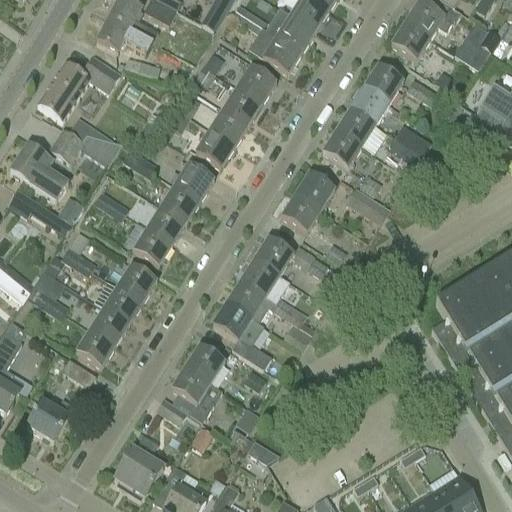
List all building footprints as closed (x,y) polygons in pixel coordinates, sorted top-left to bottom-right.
[(6,0),(18,9),(25,0),(6,0)] [(166,0),(151,0),(150,4),(149,5),(174,18),(180,7),(166,0)] [(215,0),(199,30),(214,39),(236,0),(215,0)] [(302,0),(301,2),(327,19),(339,0),(302,0)] [(453,0),(426,0),(428,1),(451,15),(459,3),(453,0)] [(418,9),(403,31),(427,47),(436,34),(437,35),(444,39),(450,31),(452,32),(459,20),(451,15),(428,1),(421,11),(418,9)] [(287,24),(314,41),(327,19),(301,2),(287,24)] [(119,4),(107,27),(127,38),(139,44),(150,50),(155,41),(144,35),(132,29),(140,15),(137,13),(119,4)] [(174,18),(149,5),(142,19),(167,33),(174,18)] [(230,25),(242,33),(246,28),(247,29),(251,23),(236,14),(230,25)] [(257,42),(246,58),(260,67),(286,83),(300,63),(273,46),(274,45),(261,35),(264,31),(251,23),(247,29),(246,28),(242,33),(257,42)] [(287,24),(274,45),(273,46),(300,63),(314,41),(287,24)] [(107,27),(95,50),(112,59),(115,61),(121,50),(133,57),(134,55),(145,61),(145,59),(153,64),(158,54),(150,50),(139,44),(127,38),(107,27)] [(501,30),(493,42),(499,46),(504,49),(511,37),(511,34),(508,32),(507,33),(501,30)] [(403,31),(389,53),(406,64),(414,68),(427,47),(403,31)] [(486,38),(477,52),(490,61),(499,46),(493,42),(486,38)] [(200,75),(213,83),(221,71),(220,70),(221,69),(224,71),(230,61),(215,52),(200,75)] [(119,64),(115,76),(155,87),(159,88),(163,75),(158,74),(119,64)] [(36,113),(52,124),(60,129),(88,88),(106,101),(118,83),(108,76),(92,65),(80,83),(64,71),(36,113)] [(242,70),(229,91),(235,95),(234,97),(239,100),(260,114),(275,90),(258,79),(249,74),(248,74),(242,70)] [(362,96),(387,112),(402,89),(376,73),(362,95),(362,96)] [(213,83),(200,75),(192,88),(205,96),(213,83)] [(440,78),(432,91),(446,100),(454,87),(440,78)] [(413,88),(406,98),(429,113),(436,102),(413,88)] [(455,111),(445,127),(458,135),(481,150),(488,139),(500,146),(511,153),(511,99),(511,98),(509,101),(503,97),(492,90),(473,121),(472,122),(455,111)] [(348,118),(373,134),(387,112),(362,96),(362,95),(359,93),(350,107),(354,109),(348,118)] [(246,135),(260,114),(234,97),(220,119),(246,135)] [(175,120),(185,127),(194,113),(184,106),(175,120)] [(334,139),(360,155),(373,134),(348,118),(334,139)] [(232,157),(246,135),(220,119),(207,138),(206,140),(232,157)] [(185,127),(175,120),(167,133),(177,139),(185,127)] [(151,121),(136,145),(150,154),(165,131),(158,126),(151,121)] [(67,140),(67,141),(81,150),(85,144),(120,153),(77,125),(67,140)] [(219,178),(232,157),(206,140),(207,138),(198,132),(183,155),(193,161),(219,178)] [(430,151),(429,151),(401,133),(392,146),(421,165),(430,151)] [(69,171),(78,157),(82,151),(81,150),(67,141),(67,140),(61,137),(48,157),(69,171)] [(360,155),(334,139),(320,161),(346,177),(360,155)] [(120,153),(85,144),(81,150),(82,151),(78,157),(106,175),(120,153)] [(385,158),(414,177),(421,165),(392,146),(385,158)] [(27,152),(9,179),(25,190),(51,207),(54,209),(67,191),(63,189),(46,177),(51,168),(45,164),(43,163),(27,152)] [(128,158),(121,169),(135,178),(138,173),(136,171),(140,166),(128,158)] [(138,173),(135,178),(147,186),(154,175),(140,166),(136,171),(138,173)] [(212,188),(196,177),(186,171),(172,194),(198,211),(212,188)] [(294,203),(319,220),(333,197),(308,181),(294,203)] [(377,193),(363,184),(356,195),(370,204),(377,193)] [(111,186),(105,196),(113,201),(114,200),(119,191),(111,186)] [(184,232),(198,211),(172,194),(158,216),(184,232)] [(345,211),(377,232),(378,233),(386,221),(387,218),(387,217),(354,197),(345,211)] [(17,198),(7,214),(17,221),(28,205),(17,198)] [(107,213),(111,208),(99,200),(92,211),(106,219),(109,215),(107,213)] [(319,220),(294,203),(279,225),(305,242),(319,220)] [(109,215),(106,219),(119,228),(126,217),(111,208),(107,213),(109,215)] [(184,232),(158,216),(144,237),(170,254),(184,232)] [(61,227),(56,235),(66,242),(72,234),(69,232),(61,227)] [(131,259),(140,265),(156,275),(170,254),(144,237),(131,259)] [(78,252),(84,243),(77,239),(71,248),(78,252)] [(267,246),(253,268),(278,284),(292,262),(267,246)] [(331,252),(323,263),(337,272),(345,261),(331,252)] [(52,285),(62,268),(74,275),(78,270),(76,269),(79,263),(67,256),(60,267),(53,262),(42,278),(52,285)] [(305,277),(319,286),(326,275),(312,265),(297,256),(290,267),(305,277)] [(511,261),(434,310),(444,328),(430,337),(511,469),(511,261)] [(78,270),(74,275),(86,284),(94,273),(79,263),(76,269),(78,270)] [(264,307),(264,306),(278,284),(253,268),(238,290),(264,307)] [(115,295),(141,311),(155,289),(130,272),(115,295)] [(53,308),(63,293),(41,279),(32,294),(51,307),(53,308)] [(225,311),(256,331),(266,315),(270,317),(270,318),(284,327),(287,322),(285,321),(289,315),(277,307),(273,312),(264,306),(264,307),(238,290),(225,311)] [(28,302),(26,306),(32,310),(46,319),(50,313),(48,312),(51,307),(32,294),(28,301),(28,302)] [(141,311),(115,295),(102,316),(127,333),(141,311)] [(50,313),(46,319),(59,327),(66,316),(53,308),(51,307),(48,312),(50,313)] [(225,311),(211,333),(236,349),(242,353),(236,361),(260,376),(267,365),(250,354),(262,335),(256,331),(225,311)] [(285,321),(287,322),(284,327),(297,335),(304,324),(289,315),(285,321)] [(88,339),(113,355),(127,333),(102,316),(88,339)] [(299,357),(307,345),(290,334),(282,347),(299,357)] [(99,376),(113,355),(88,339),(74,360),(82,365),(99,376)] [(0,419),(4,422),(9,414),(10,415),(12,412),(11,411),(15,405),(18,400),(4,391),(10,381),(4,377),(20,351),(13,347),(4,341),(3,341),(0,345),(0,419)] [(209,392),(223,369),(198,353),(184,375),(209,392)] [(94,384),(56,359),(53,364),(64,371),(59,379),(87,396),(94,384)] [(201,404),(209,392),(184,375),(170,397),(195,413),(189,422),(200,429),(212,412),(201,404)] [(250,379),(244,389),(258,398),(264,388),(250,379)] [(41,408),(35,417),(34,420),(32,419),(31,422),(32,423),(25,435),(52,451),(74,415),(73,415),(60,407),(55,416),(41,408)] [(177,433),(184,423),(162,409),(155,419),(177,433)] [(245,416),(234,432),(246,440),(257,424),(256,424),(245,416)] [(198,434),(188,452),(200,460),(211,442),(198,434)] [(226,448),(232,451),(239,440),(234,436),(226,448)] [(212,440),(203,458),(211,463),(221,445),(212,440)] [(143,506),(153,489),(161,475),(144,465),(153,450),(141,443),(132,458),(132,457),(113,488),(143,506)] [(253,449),(246,461),(255,467),(262,455),(253,449)] [(419,455),(408,461),(413,469),(423,462),(419,455)] [(408,461),(398,468),(403,475),(413,469),(408,461)] [(173,500),(172,501),(165,511),(202,511),(204,510),(202,509),(204,507),(205,504),(203,501),(193,495),(180,487),(184,481),(172,474),(161,493),(173,500)] [(372,484),(361,490),(366,498),(376,491),(372,484)] [(361,490),(351,497),(356,504),(366,498),(361,490)] [(230,511),(238,499),(226,493),(215,511),(216,511),(230,511)] [(474,511),(467,498),(442,511),(443,511),(474,511)]
